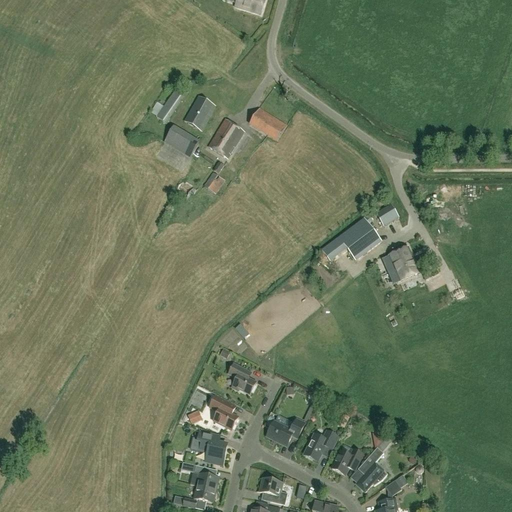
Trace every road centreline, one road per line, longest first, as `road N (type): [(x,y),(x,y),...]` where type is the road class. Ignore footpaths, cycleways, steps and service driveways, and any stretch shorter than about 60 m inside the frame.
road 1 (unclassified): [(282,0),(270,47),(274,65),(377,145),(420,159),(511,158)]
road 2 (residential): [(352,511),(245,451)]
